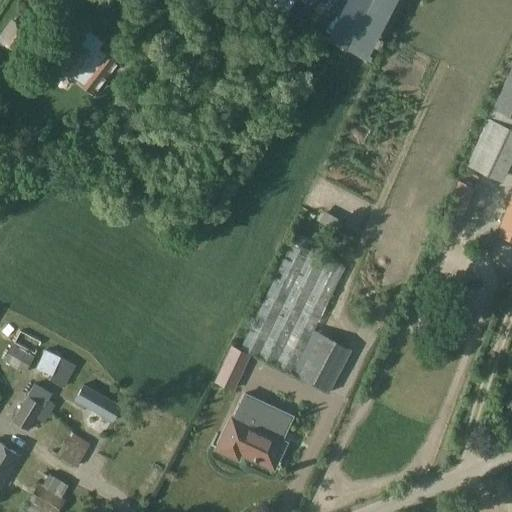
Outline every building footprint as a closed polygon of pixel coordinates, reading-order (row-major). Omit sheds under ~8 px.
[(69,0),(50,0),(64,9),(69,0)] [(511,20),(484,5),(474,23),(511,44),(511,20)] [(10,19),(0,33),(0,44),(13,54),(29,32),(10,19)] [(77,32),(52,64),(75,82),(76,81),(77,82),(77,83),(93,95),(119,61),(103,49),(101,51),(99,49),(104,42),(85,28),(81,35),(77,32)] [(373,81),(421,104),(429,85),(381,63),(373,81)] [(511,65),(488,118),(488,117),(466,164),(501,182),(511,157),(511,128),(509,127),(511,120),(511,65)] [(360,107),(410,128),(417,110),(368,90),(360,107)] [(349,131),(397,152),(404,136),(356,114),(349,131)] [(345,137),(338,157),(383,172),(390,152),(345,137)] [(377,201),(385,183),(333,161),(325,179),(377,201)] [(511,196),(510,195),(495,235),(511,241),(511,196)] [(290,243),(239,349),(289,373),(300,352),(312,329),(342,268),(290,243)] [(300,352),(289,373),(319,389),(326,392),(336,371),(348,348),(346,347),(312,329),(300,352)] [(1,361),(24,373),(33,356),(10,344),(1,361)] [(45,349),(35,367),(50,375),(48,380),(63,387),(75,366),(45,349)] [(244,365),(226,357),(214,381),(232,389),(244,365)] [(34,383),(13,420),(26,428),(34,415),(40,419),(54,395),(34,383)] [(89,387),(82,384),(72,400),(110,422),(120,404),(89,387)] [(226,440),(220,451),(237,459),(237,458),(240,453),(240,452),(247,437),(255,441),(270,408),(257,402),(257,400),(244,394),(233,418),(232,418),(231,417),(221,437),(226,440)] [(240,452),(240,453),(268,466),(273,455),(278,457),(285,443),(278,440),(282,432),(284,433),(292,416),(270,406),(270,408),(255,441),(247,437),(240,452)] [(90,443),(71,429),(55,454),(75,467),(90,443)] [(0,490),(20,457),(0,445),(0,490)] [(48,476),(42,486),(60,497),(66,487),(48,476)] [(37,483),(26,500),(45,511),(57,511),(65,500),(60,497),(42,486),(37,483)]
